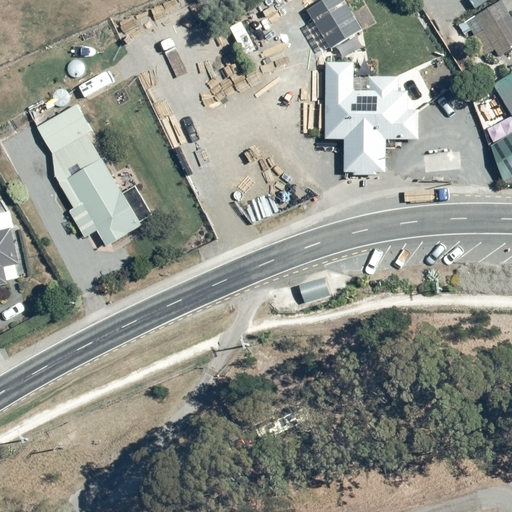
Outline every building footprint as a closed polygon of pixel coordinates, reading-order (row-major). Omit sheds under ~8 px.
[(319,0),(310,6),(304,9),(329,51),(359,32),(340,0),(319,0)] [(511,45),(511,21),(498,0),(497,0),(464,20),(486,55),(499,48),(501,52),(511,45)] [(338,52),(308,51),(305,129),(325,130),(324,161),(366,162),(367,128),(400,129),(401,99),(390,99),(390,82),(380,81),(380,68),(352,67),(351,81),(337,81),(338,52)] [(511,70),(492,82),(511,116),(511,132),(485,148),(503,180),(511,175),(511,70)] [(145,113),(135,97),(113,112),(123,127),(145,113)] [(95,231),(103,246),(141,224),(139,221),(149,215),(136,192),(124,199),(102,162),(104,160),(88,132),(91,130),(76,104),(35,128),(54,160),(47,164),(73,208),(67,211),(83,237),(95,231)] [(12,243),(6,210),(0,211),(0,284),(25,279),(18,242),(12,243)]
